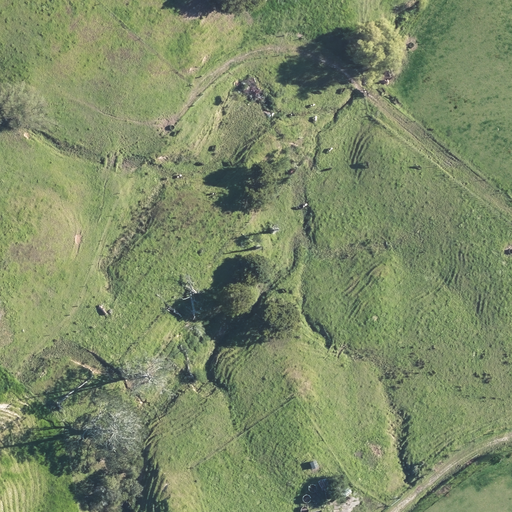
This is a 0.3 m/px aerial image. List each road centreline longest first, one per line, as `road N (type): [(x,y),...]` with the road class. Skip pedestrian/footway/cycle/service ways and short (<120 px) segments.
road 1 (track): [(17,66),(78,104),(114,116),(158,115),(248,55),(312,59),(511,219)]
road 2 (track): [(399,511),(456,462),(511,440)]
